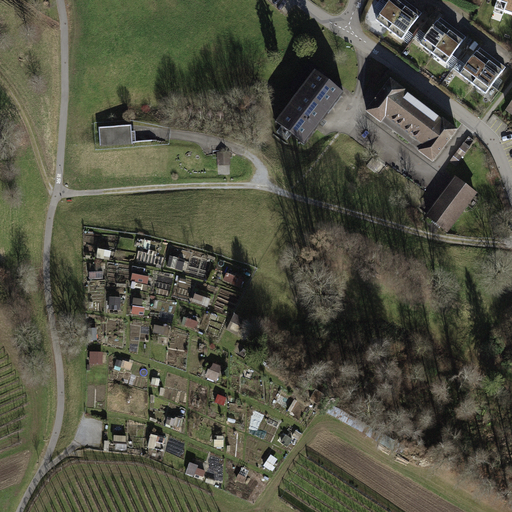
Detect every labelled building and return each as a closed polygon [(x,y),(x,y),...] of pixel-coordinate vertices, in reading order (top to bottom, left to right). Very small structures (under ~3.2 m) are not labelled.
[(402,0),(387,0),(374,18),(399,38),(419,13),(402,0)] [(511,14),(511,0),(496,0),(494,8),(511,14)] [(465,36),(439,17),(419,43),(445,62),(465,36)] [(504,66),(478,47),(458,72),(484,91),(504,66)] [(305,143),(345,91),(317,69),(277,121),(305,143)] [(432,162),(457,129),(389,78),(364,111),(432,162)] [(133,125),(98,127),(99,144),(134,143),(133,125)] [(474,141),(468,137),(449,162),(455,166),(474,141)] [(230,152),(217,152),(217,165),(231,165),(230,152)] [(447,232),(476,193),(454,177),(425,216),(447,232)] [(227,272),(224,280),(241,287),(244,279),(227,272)] [(132,281),(149,284),(150,276),(133,274),(132,281)] [(111,296),(109,309),(120,311),(122,298),(111,296)] [(134,297),(132,313),(142,315),(145,299),(134,297)] [(218,381),(222,367),(211,364),(207,378),(218,381)] [(116,436),(116,450),(127,449),(126,435),(116,436)] [(149,448),(164,450),(166,437),(151,435),(149,448)] [(190,463),(187,472),(204,478),(207,469),(190,463)]
